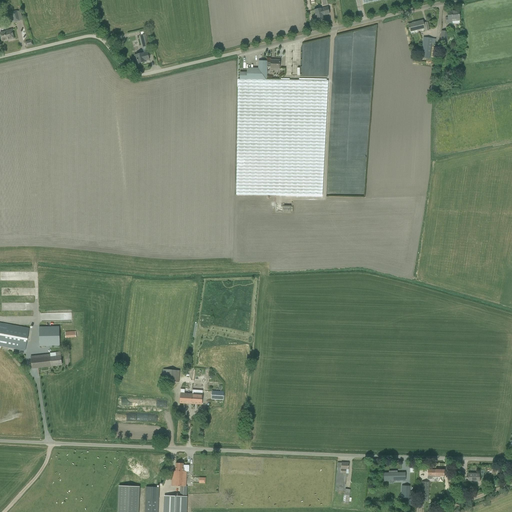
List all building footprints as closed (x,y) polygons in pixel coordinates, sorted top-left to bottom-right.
[(322,16),(329,14),(328,7),(320,9),(314,10),(316,21),(317,21),(318,22),(320,21),(320,20),(323,19),(322,16)] [(20,11),(17,11),(13,12),(13,11),(10,12),(13,23),(16,23),(16,22),(19,21),(22,20),(20,11)] [(445,18),(445,23),(445,24),(452,23),(459,23),(458,11),(447,12),(448,18),(445,18)] [(408,24),(408,25),(409,28),(408,28),(409,29),(410,33),(424,29),(425,32),(429,31),(427,23),(423,24),(422,20),(411,23),(408,24)] [(6,32),(0,33),(2,41),(9,40),(14,39),(12,30),(6,31),(6,32)] [(139,32),(140,36),(139,36),(141,47),(142,47),(143,53),(136,55),(138,64),(143,62),(143,61),(149,60),(146,49),(147,49),(146,47),(150,46),(146,30),(139,32)] [(441,31),(440,44),(446,44),(448,32),(441,31)] [(423,37),(420,58),(423,59),(429,59),(432,44),(435,44),(435,39),(432,39),(423,37)] [(239,80),(266,79),(267,67),(270,67),(270,71),(279,71),(279,63),(279,62),(279,60),(270,60),(270,62),(266,62),(266,61),(258,61),(258,69),(247,69),(247,73),(240,73),(239,80)] [(322,196),(328,81),(266,79),(239,80),(238,80),(235,194),(322,196)] [(27,298),(31,296),(31,292),(29,287),(29,285),(23,286),(20,287),(19,285),(15,285),(16,291),(13,284),(11,284),(6,286),(4,286),(0,287),(0,305),(1,306),(1,304),(12,302),(11,298),(14,297),(16,301),(16,302),(17,304),(21,303),(27,301),(27,298)] [(69,313),(44,313),(44,321),(64,321),(64,322),(69,321),(69,313)] [(0,323),(0,346),(25,351),(29,329),(0,323)] [(59,346),(59,326),(39,327),(39,347),(59,346)] [(50,354),(30,356),(32,369),(62,365),(60,352),(56,352),(50,353),(50,354)] [(180,399),(179,404),(202,405),(202,395),(201,395),(202,393),(202,394),(203,391),(192,390),(192,394),(184,394),(184,390),(180,389),(180,392),(181,392),(181,394),(180,393),(180,399)] [(211,400),(223,401),(224,392),(212,391),(211,400)] [(164,511),(185,511),(186,494),(186,492),(187,487),(186,487),(186,472),(189,472),(189,466),(183,465),(183,464),(176,463),(175,471),(172,471),(172,476),(171,486),(181,486),(180,496),(171,496),(165,496),(164,508),(164,511)] [(336,473),(335,491),(336,491),(336,492),(338,492),(338,491),(344,492),(342,503),(348,504),(348,502),(351,502),(351,498),(349,498),(350,490),(345,489),(345,477),(347,477),(348,474),(348,463),(338,463),(337,473),(336,473)] [(444,476),(444,470),(427,470),(427,479),(432,479),(432,477),(440,477),(440,476),(444,476)] [(138,511),(139,487),(118,486),(117,511),(138,511)] [(146,487),(144,511),(157,511),(159,488),(146,487)]
